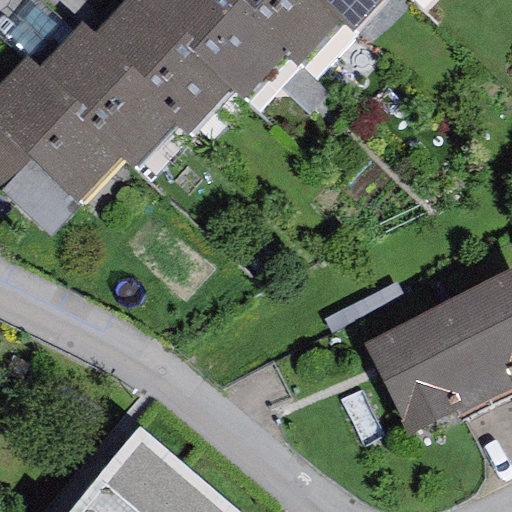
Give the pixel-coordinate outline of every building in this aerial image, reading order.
[(190,42),(147,1),(146,0),(128,0),(94,34),(181,124),(174,130),(183,139),(229,93),(183,49),(190,42)] [(291,52),(237,0),(148,0),(147,1),(190,42),(183,49),(229,93),(240,104),(284,59),(291,52)] [(237,0),(291,52),(284,59),(297,70),(338,24),(314,0),(237,0)] [(314,0),(338,24),(348,34),(383,0),(314,0)] [(181,124),(94,34),(83,23),(36,69),(123,160),(133,170),(174,130),(181,124)] [(123,160),(36,69),(25,60),(0,84),(0,191),(3,194),(33,164),(77,207),(123,160)] [(511,268),(440,305),(487,397),(511,384),(511,268)] [(407,437),(487,397),(440,305),(360,346),(407,437)] [(238,511),(138,429),(68,511),(238,511)]
